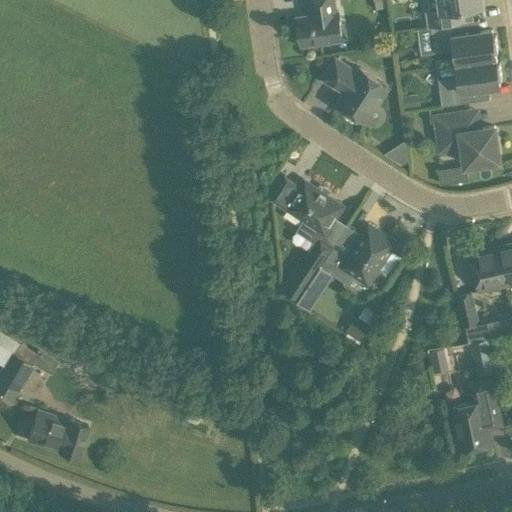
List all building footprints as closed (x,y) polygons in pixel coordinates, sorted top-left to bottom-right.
[(342,39),(338,10),(335,11),(333,0),(308,0),(310,14),(296,16),(300,45),(342,39)] [(439,0),(440,8),(426,10),(428,25),(466,20),(464,6),(484,3),(483,0),(439,0)] [(454,49),(456,62),(496,56),(495,50),(497,50),(495,34),(493,35),(492,29),(480,30),(478,18),(430,25),(434,52),(454,49)] [(378,48),(379,55),(392,53),(391,46),(378,48)] [(497,62),(496,56),(456,62),(458,75),(438,78),(441,104),(490,98),(488,86),(500,84),(499,78),(501,77),(499,62),(497,62)] [(388,85),(360,66),(357,71),(335,57),(322,77),(344,91),(337,102),(362,118),(370,106),(373,108),(388,85)] [(403,95),(404,106),(420,104),(418,93),(403,95)] [(494,125),(470,128),(467,111),(436,115),(441,148),(464,151),(465,163),(499,158),(494,125)] [(307,181),(302,189),(286,178),(273,197),(323,230),(284,289),(297,298),(320,264),(320,265),(347,224),(334,216),(337,212),(334,210),(339,203),(307,181)] [(360,233),(347,224),(320,265),(346,282),(352,273),(368,283),(370,279),(377,281),(383,277),(383,269),(379,265),(396,241),(368,222),(360,233)] [(511,242),(497,246),(505,283),(511,281),(511,242)] [(479,289),(505,283),(497,246),(471,252),(479,289)] [(458,293),(465,325),(473,323),(477,322),(470,291),(458,293)] [(373,325),(356,314),(345,330),(362,341),(373,325)] [(473,323),(465,325),(468,339),(477,337),(473,323)] [(470,341),(477,374),(495,371),(488,338),(470,341)] [(17,340),(1,365),(0,367),(0,393),(11,400),(39,354),(17,340)] [(74,361),(81,361),(86,356),(86,349),(82,344),(75,344),(70,349),(70,356),(74,361)] [(431,371),(447,369),(443,349),(427,352),(431,371)] [(491,442),(487,426),(501,424),(492,377),(468,381),(472,401),(453,405),(462,448),(491,442)] [(171,383),(163,401),(187,411),(195,393),(171,383)] [(26,440),(58,450),(58,449),(77,455),(86,425),(68,419),(68,418),(37,408),(26,440)]
